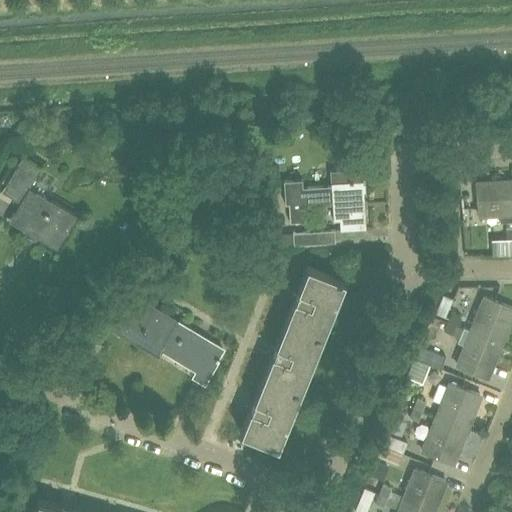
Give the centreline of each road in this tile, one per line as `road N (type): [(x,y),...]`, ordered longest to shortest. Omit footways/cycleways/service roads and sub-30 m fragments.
road 1 (residential): [(297,505),(245,468),(82,408),(0,365)]
road 2 (residential): [(316,511),(403,271)]
road 3 (residential): [(403,271),(399,177),(414,158),(511,151)]
road 4 (residential): [(463,511),(511,389)]
